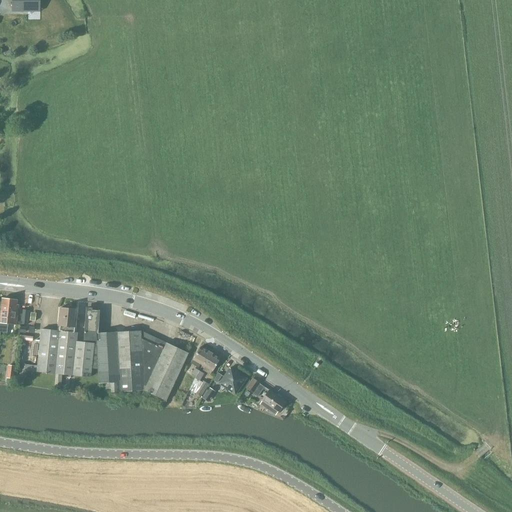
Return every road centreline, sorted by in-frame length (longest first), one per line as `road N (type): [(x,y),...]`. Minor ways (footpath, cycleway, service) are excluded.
road 1 (tertiary): [(471,511),(169,314),(107,296),(0,283)]
road 2 (tertiary): [(339,511),(254,462),(0,443)]
road 3 (track): [(498,424),(490,442),(457,467),(378,431),(353,431)]
